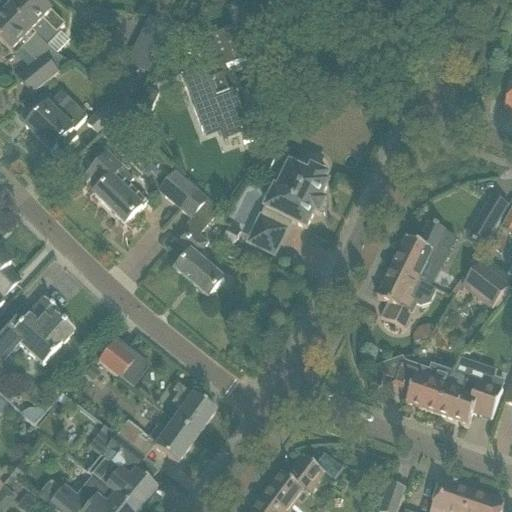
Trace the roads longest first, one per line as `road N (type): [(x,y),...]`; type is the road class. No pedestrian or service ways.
road 1 (unclassified): [(0,185),(144,319),(270,412)]
road 2 (unclassified): [(281,396),(414,112)]
road 3 (residential): [(511,476),(281,396)]
road 4 (unclassified): [(193,511),(270,412)]
road 5 (unclassified): [(414,112),(469,0)]
